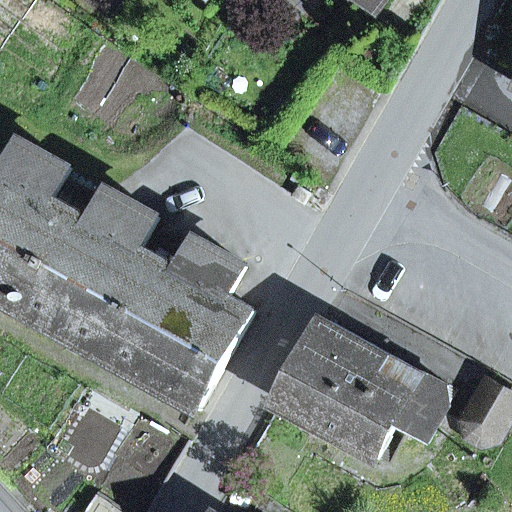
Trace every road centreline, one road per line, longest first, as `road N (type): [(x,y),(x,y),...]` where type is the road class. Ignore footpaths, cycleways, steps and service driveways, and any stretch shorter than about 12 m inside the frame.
road 1 (tertiary): [(369,187),(177,511)]
road 2 (tertiary): [(481,0),(369,187)]
road 3 (residential): [(511,269),(369,187)]
